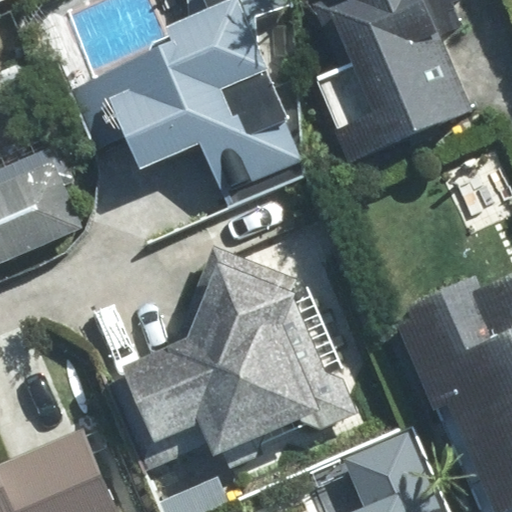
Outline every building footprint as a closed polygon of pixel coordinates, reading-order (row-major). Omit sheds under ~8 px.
[(303,162),(245,24),(290,8),(288,0),(189,0),(190,25),(171,33),(178,47),(69,93),(94,152),(132,137),(145,168),(204,144),(225,195),(303,162)] [(344,0),(320,12),(345,70),(354,67),(378,122),(345,136),(356,160),(468,111),(436,37),(460,28),(450,4),(457,1),(457,0),(344,0)] [(0,263),(80,229),(55,168),(0,191),(0,263)] [(196,328),(123,360),(160,444),(202,425),(216,458),(335,406),(295,317),(308,286),(226,254),(196,328)] [(511,511),(511,285),(495,293),(489,280),(414,312),(418,326),(405,331),(438,407),(452,402),(499,511),(511,511)] [(0,511),(134,511),(93,413),(23,442),(30,459),(0,471),(0,511)] [(428,511),(397,438),(355,455),(380,511),(378,511),(428,511)]
